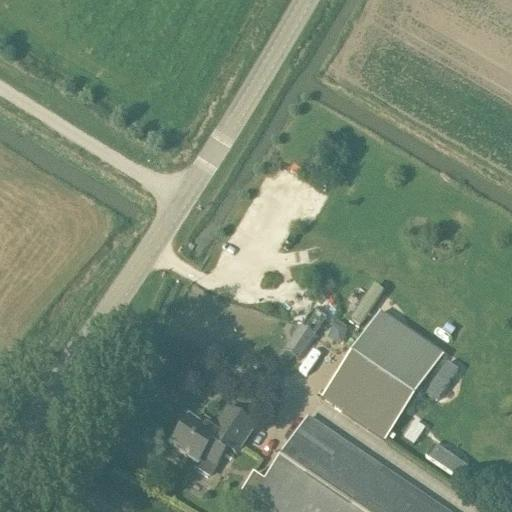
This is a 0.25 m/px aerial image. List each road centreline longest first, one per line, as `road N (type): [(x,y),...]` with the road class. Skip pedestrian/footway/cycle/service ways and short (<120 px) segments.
road 1 (tertiary): [(0,470),(181,198)]
road 2 (tertiary): [(181,198),(304,0)]
road 3 (unclassified): [(181,198),(0,86)]
